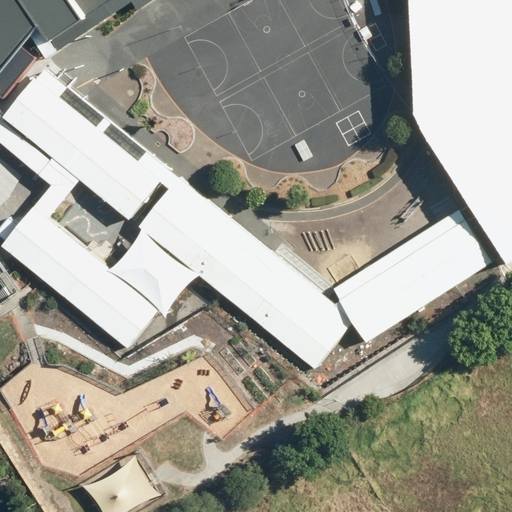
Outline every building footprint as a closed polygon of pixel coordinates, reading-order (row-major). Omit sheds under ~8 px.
[(0,0),(0,70),(35,27),(47,41),(81,20),(67,0),(0,0)] [(511,0),(420,0),(424,114),(511,249),(511,0)] [(1,117),(129,220),(161,181),(33,76),(1,117)] [(336,304),(180,176),(140,225),(316,369),(353,322),(367,343),(492,262),(460,210),(332,288),(339,300),(336,304)] [(1,246),(128,349),(160,309),(34,207),(1,246)]
